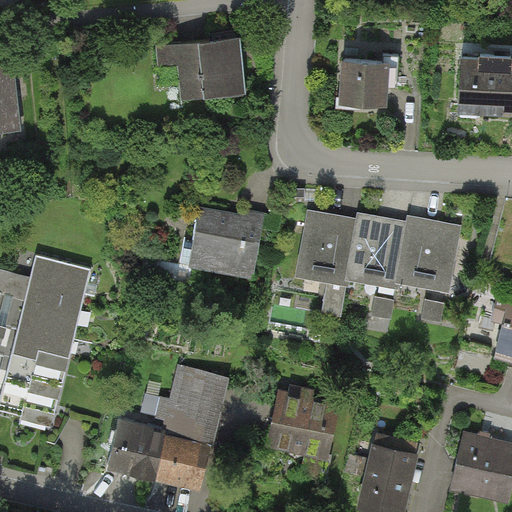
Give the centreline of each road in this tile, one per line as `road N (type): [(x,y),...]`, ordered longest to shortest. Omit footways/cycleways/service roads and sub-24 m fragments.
road 1 (residential): [(303,0),(297,135),(305,152),(324,162),(511,173)]
road 2 (residential): [(142,511),(0,480)]
